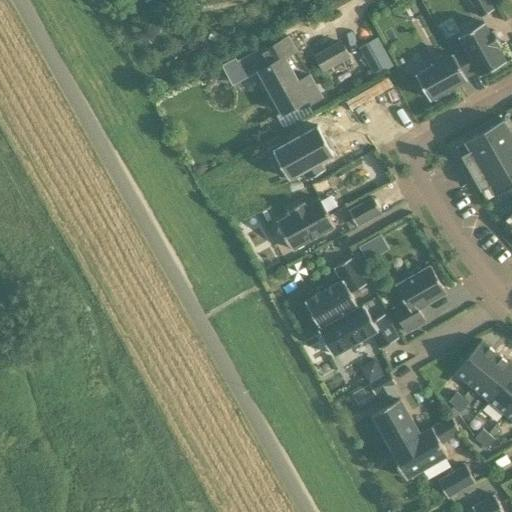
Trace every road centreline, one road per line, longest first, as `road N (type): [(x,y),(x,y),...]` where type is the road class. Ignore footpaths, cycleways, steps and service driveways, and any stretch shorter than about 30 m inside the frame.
road 1 (tertiary): [(309,511),(17,0)]
road 2 (residential): [(511,91),(408,149),(430,196),(500,297)]
